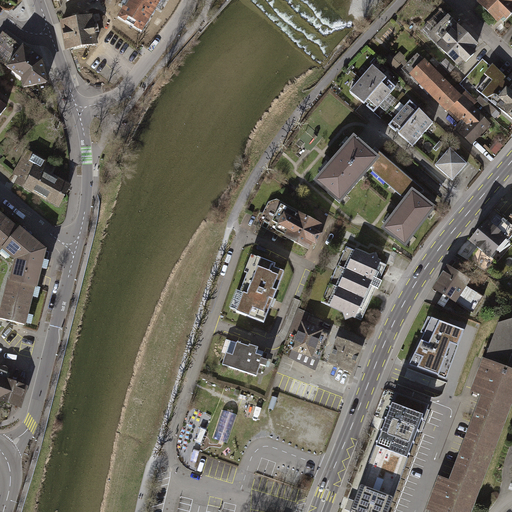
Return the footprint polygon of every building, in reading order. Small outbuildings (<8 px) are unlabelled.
[(130,0),(120,17),(145,32),(164,0),(130,0)] [(511,0),(483,0),(480,4),(498,23),(511,9),(511,0)] [(445,11),(425,31),(459,65),(479,45),(445,11)] [(88,16),(62,20),(67,49),(70,49),(98,44),(93,15),(88,16)] [(22,78),(24,87),(46,82),(45,75),(42,61),(23,46),(22,48),(3,33),(0,36),(0,60),(8,67),(22,78)] [(511,83),(484,58),(463,82),(511,125),(511,83)] [(491,127),(424,62),(409,77),(458,126),(455,130),(472,146),(491,127)] [(375,66),(352,92),(375,112),(398,86),(375,66)] [(412,101),(391,126),(414,145),(435,121),(412,101)] [(357,135),(317,182),(344,205),(384,158),(357,135)] [(59,166),(26,149),(10,181),(62,207),(74,185),(55,175),(59,166)] [(450,149),(435,166),(453,181),(467,164),(450,149)] [(415,190),(385,228),(407,244),(436,206),(415,190)] [(271,199),(258,224),(313,251),(325,225),(271,199)] [(0,215),(0,248),(3,251),(4,250),(18,230),(0,215)] [(491,225),(488,221),(469,244),(476,250),(468,260),(485,271),(511,238),(511,230),(505,224),(497,218),(491,225)] [(43,259),(45,250),(19,229),(18,230),(4,250),(16,260),(11,280),(23,283),(34,287),(36,287),(40,272),(41,269),(41,265),(43,259)] [(346,247),(334,273),(375,292),(376,288),(379,289),(382,281),(380,280),(387,265),(346,247)] [(236,313),(265,324),(286,274),(276,270),(277,265),(258,258),(236,313)] [(447,266),(432,290),(441,296),(455,305),(456,305),(457,304),(474,315),(485,298),(468,287),(472,281),(447,266)] [(361,321),(375,292),(334,273),(321,302),(361,321)] [(9,279),(0,315),(0,318),(24,325),(34,287),(23,283),(11,280),(9,279)] [(455,305),(441,296),(435,306),(450,313),(455,305)] [(472,511),(511,409),(511,371),(507,369),(511,355),(511,320),(498,324),(485,360),(483,360),(471,394),(482,398),(451,482),(440,477),(427,511),(428,511),(472,511)] [(465,334),(431,321),(409,369),(447,383),(465,334)] [(331,334),(303,323),(292,350),(320,362),(331,334)] [(364,349),(339,339),(328,367),(354,376),(364,349)] [(231,342),(222,367),(257,378),(265,353),(231,342)] [(0,370),(0,401),(13,406),(19,408),(27,386),(7,379),(9,373),(9,370),(8,368),(6,366),(4,366),(1,368),(0,370)] [(399,394),(396,393),(392,404),(374,450),(360,486),(349,511),(387,511),(392,499),(406,462),(424,416),(429,405),(399,394)] [(202,413),(212,414),(213,404),(204,403),(202,413)] [(206,431),(201,429),(196,443),(201,445),(206,431)] [(289,470),(284,486),(297,490),(302,475),(289,470)]
